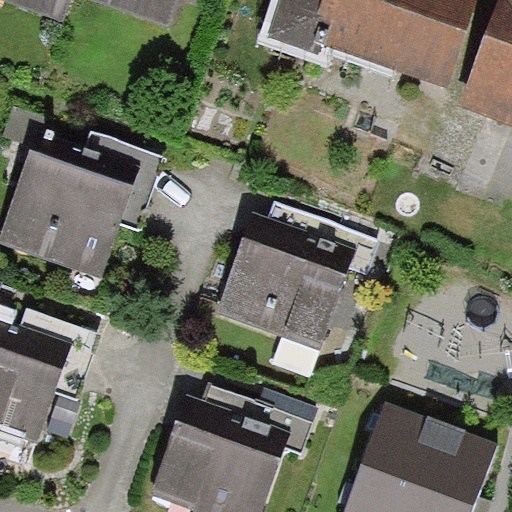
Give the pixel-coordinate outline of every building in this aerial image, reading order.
[(0,0),(56,19),(62,0),(0,0)] [(99,0),(164,21),(170,0),(99,0)] [(274,0),(267,22),(436,79),(463,0),(274,0)] [(511,0),(482,0),(446,86),(511,113),(511,0)] [(1,247),(99,280),(119,223),(139,230),(164,156),(16,106),(4,142),(33,151),(1,247)] [(220,319),(323,354),(335,321),(362,330),(380,279),(384,281),(396,248),(277,207),(260,255),(244,249),(220,319)] [(0,427),(41,442),(57,397),(81,405),(105,335),(30,308),(19,340),(0,333),(0,427)] [(149,498),(187,511),(265,511),(287,451),(303,457),(318,418),(194,373),(149,498)] [(496,444),(386,405),(347,511),(472,511),(475,504),(496,444)]
